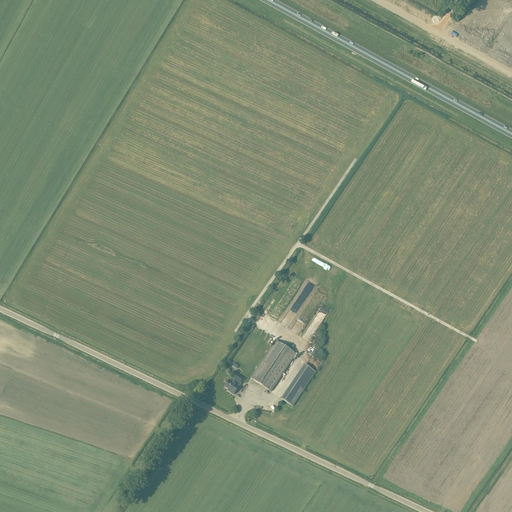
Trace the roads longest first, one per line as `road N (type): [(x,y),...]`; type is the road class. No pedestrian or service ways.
road 1 (unclassified): [(430,511),(0,308)]
road 2 (trunk): [(511,132),(268,0)]
